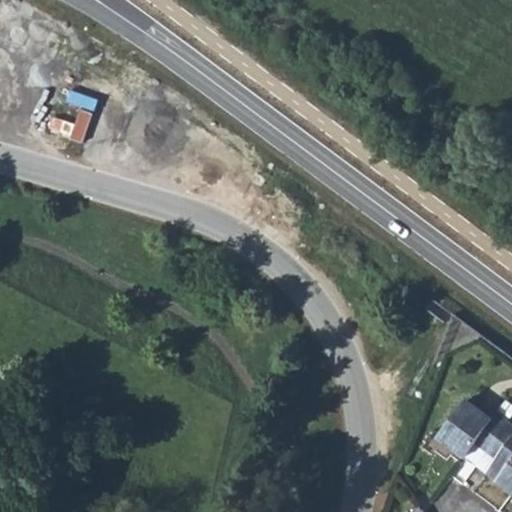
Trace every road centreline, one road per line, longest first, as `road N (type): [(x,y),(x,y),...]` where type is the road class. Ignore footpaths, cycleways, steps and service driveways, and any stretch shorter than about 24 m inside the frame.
road 1 (tertiary): [(0,158),(216,223),(279,263),(316,305),(350,372),(363,448),(355,511)]
road 2 (secondary): [(96,0),(511,304)]
